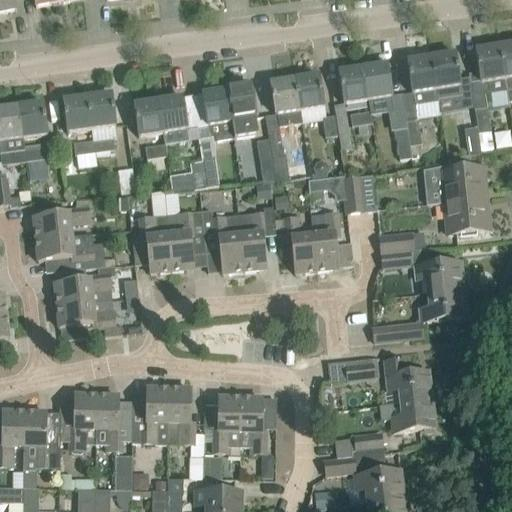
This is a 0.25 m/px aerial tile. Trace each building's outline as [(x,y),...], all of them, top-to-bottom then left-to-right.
[(0,0),(0,17),(16,14),(13,0),(0,0)] [(33,0),(36,10),(60,5),(59,0),(33,0)] [(508,105),(511,104),(511,47),(499,50),(508,105)] [(482,155),(490,154),(494,154),(487,112),(509,108),(508,105),(499,50),(475,54),(480,86),(470,87),(479,137),(482,155)] [(431,60),(436,93),(459,89),(460,89),(455,57),(431,60)] [(436,93),(431,60),(407,64),(412,97),(402,98),(412,161),(420,159),(419,149),(422,149),(416,108),(438,105),(436,93)] [(368,104),(390,100),(392,100),(387,67),(363,71),(368,104)] [(344,108),(368,104),(363,71),(338,75),(344,108)] [(319,79),(295,82),(302,127),(303,127),(301,114),(324,110),(322,98),(319,79)] [(295,82),(270,86),(275,118),(277,132),(280,131),(302,127),(295,82)] [(251,89),(241,91),(240,85),(228,87),(229,93),(227,93),(235,143),(259,139),(251,89)] [(235,143),(227,93),(202,97),(207,128),(208,128),(209,135),(215,141),(215,146),(235,143)] [(94,144),(95,156),(115,154),(113,143),(118,142),(112,97),(87,100),(92,133),(94,144)] [(400,163),(412,161),(402,98),(392,100),(390,100),(394,128),(400,163)] [(67,136),(92,133),(87,100),(63,104),(67,136)] [(189,145),(187,133),(182,100),(158,104),(163,137),(164,137),(165,149),(189,145)] [(139,141),(163,137),(158,104),(133,108),(139,141)] [(22,142),(48,139),(43,106),(19,109),(22,142)] [(26,165),(23,150),(22,142),(19,109),(0,111),(0,156),(0,157),(5,156),(7,168),(26,165)] [(372,138),(371,128),(373,127),(371,115),(351,119),(352,131),(358,130),(360,139),(372,138)] [(339,154),(334,120),(323,122),(326,142),(332,141),(334,155),(339,154)] [(479,137),(466,139),(469,158),(470,157),(482,155),(479,137)] [(75,159),(95,156),(94,144),(74,147),(75,159)] [(264,190),(278,187),(273,159),(270,144),(257,147),(261,168),(264,190)] [(49,182),(44,147),(23,150),(26,165),(29,184),(49,182)] [(147,163),(167,160),(165,149),(145,152),(147,163)] [(286,157),(273,159),(278,187),(290,185),(291,185),(286,157)] [(208,192),(220,190),(214,164),(204,166),(208,192)] [(173,198),(195,196),(195,194),(208,192),(204,166),(204,165),(191,167),(192,177),(170,180),(173,198)] [(427,209),(445,207),(486,203),(483,172),(453,175),(453,169),(441,170),(423,175),(427,209)] [(123,201),(135,200),(131,171),(119,173),(123,201)] [(343,183),(347,217),(365,215),(361,182),(343,183)] [(0,208),(9,207),(19,206),(18,196),(8,198),(6,183),(0,183),(0,208)] [(448,239),(469,236),(489,234),(486,203),(445,207),(448,239)] [(335,218),(334,210),(323,211),(324,219),(321,219),(321,226),(313,227),(314,242),(318,275),(338,273),(338,271),(353,270),(351,247),(336,249),(334,229),(339,229),(337,218),(335,218)] [(36,244),(69,240),(68,230),(90,228),(88,211),(77,213),(77,217),(34,222),(36,244)] [(246,275),(241,233),(241,229),(231,230),(230,222),(213,224),(212,217),(202,218),(203,228),(204,236),(218,234),(222,278),(246,275)] [(177,229),(167,230),(172,275),(193,273),(189,229),(203,228),(202,218),(176,220),(177,229)] [(251,228),(241,229),(241,233),(246,275),(266,273),(263,250),(261,230),(266,229),(265,218),(250,219),(251,228)] [(172,275),(167,230),(157,231),(156,222),(140,224),(142,246),(132,247),(134,260),(135,268),(135,269),(149,268),(150,278),(172,275)] [(303,244),(300,222),(284,223),(286,235),(290,234),(295,278),(318,275),(314,242),(303,244)] [(381,257),(408,255),(414,254),(412,237),(380,241),(381,257)] [(92,249),(91,238),(69,241),(69,240),(36,244),(38,265),(82,261),(82,266),(105,263),(103,248),(92,249)] [(414,254),(408,255),(409,268),(420,266),(418,254),(414,254)] [(383,272),(403,270),(410,269),(409,268),(408,255),(381,257),(383,272)] [(135,268),(134,260),(125,261),(126,269),(135,268)] [(464,294),(461,265),(416,270),(418,284),(425,283),(427,298),(464,294)] [(115,279),(114,270),(105,271),(97,272),(98,279),(99,284),(87,285),(55,288),(55,293),(57,310),(106,305),(105,294),(111,294),(111,293),(110,280),(115,279)] [(421,327),(467,322),(464,294),(427,298),(428,312),(420,313),(421,327)] [(107,315),(106,305),(57,310),(59,332),(103,327),(104,332),(105,332),(106,341),(123,339),(122,330),(115,331),(113,314),(107,315)] [(0,342),(8,341),(6,319),(0,319),(0,342)] [(375,347),(402,344),(401,330),(373,333),(375,347)] [(330,387),(374,382),(372,362),(327,367),(330,387)] [(407,378),(404,364),(384,366),(386,380),(388,395),(399,394),(401,407),(379,409),(379,410),(432,404),(429,376),(407,378)] [(133,396),(132,448),(141,448),(158,448),(167,448),(169,393),(147,393),(147,397),(133,396)] [(169,393),(167,448),(178,448),(192,449),(192,461),(189,461),(189,482),(192,483),(204,483),(205,461),(205,437),(195,437),(190,437),(191,393),(169,393)] [(69,432),(66,435),(66,441),(68,444),(69,444),(69,454),(71,454),(71,456),(73,457),(80,458),(82,457),(82,455),(86,455),(86,448),(96,449),(97,399),(75,399),(75,410),(75,428),(69,429),(69,432)] [(97,399),(96,449),(106,449),(106,455),(122,455),(123,444),(132,444),(132,429),(118,429),(118,405),(119,400),(97,399)] [(213,434),(213,458),(229,458),(229,453),(240,453),(241,402),(219,402),(219,410),(219,434),(213,434)] [(241,402),(240,453),(250,453),(250,458),(266,458),(267,447),(262,446),(263,402),(241,402)] [(435,431),(432,404),(379,410),(381,425),(391,423),(393,436),(415,434),(435,431)] [(60,475),(61,428),(61,417),(46,417),(46,416),(3,416),(2,460),(0,459),(0,471),(13,471),(13,450),(24,450),(23,480),(37,481),(37,472),(48,472),(48,474),(60,475)] [(337,464),(355,462),(354,456),(384,453),(382,437),(355,440),(356,443),(335,445),(337,464)] [(327,480),(347,478),(356,476),(356,470),(385,467),(384,453),(354,456),(355,462),(337,464),(325,465),(327,480)] [(205,461),(204,483),(222,484),(222,461),(205,461)] [(366,493),(367,508),(404,504),(404,502),(406,501),(408,499),(407,492),(405,491),(402,490),(401,475),(355,481),(356,494),(366,493)] [(116,490),(116,494),(117,494),(130,494),(132,494),(132,480),(116,480),(116,490)] [(168,483),(168,499),(192,499),(192,483),(189,482),(168,483)] [(155,484),(155,495),(166,495),(166,484),(155,484)] [(0,491),(0,506),(23,507),(23,502),(23,496),(23,492),(0,491)] [(23,511),(39,511),(40,492),(23,492),(23,496),(23,502),(23,507),(24,507),(23,511)] [(95,511),(95,494),(81,494),(80,511),(95,511)] [(95,494),(95,511),(109,511),(110,494),(109,494),(95,494)] [(117,494),(117,504),(120,510),(130,511),(130,500),(130,494),(117,494)] [(130,494),(130,500),(132,500),(140,500),(153,500),(152,511),(167,511),(168,495),(166,495),(155,495),(130,494)] [(240,511),(241,496),(196,496),(195,509),(207,509),(206,511),(240,511)] [(334,510),(333,497),(316,499),(317,511),(334,510)]
